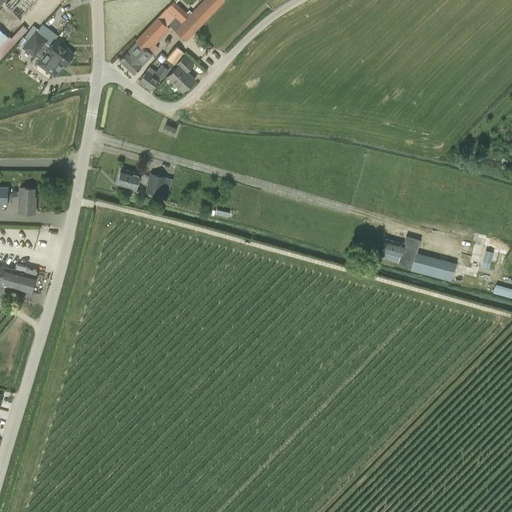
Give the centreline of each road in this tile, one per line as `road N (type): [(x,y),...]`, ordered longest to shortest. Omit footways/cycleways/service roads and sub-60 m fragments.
road 1 (unclassified): [(0,475),(83,165),(97,66)]
road 2 (unclassified): [(97,66),(159,103),(186,106),(243,41),(296,0)]
